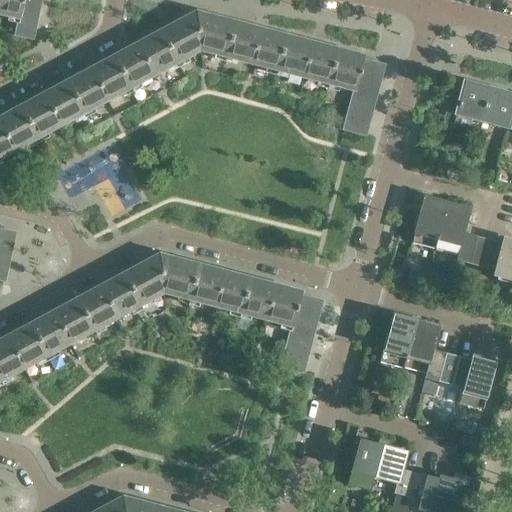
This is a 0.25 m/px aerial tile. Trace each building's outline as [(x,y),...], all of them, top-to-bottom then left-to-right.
[(22,12),(24,0),(0,0),(0,15),(19,20),(20,20),(22,12)] [(37,15),(40,0),(24,0),(22,12),(37,15)] [(32,39),(37,15),(22,12),(20,20),(19,20),(15,36),(32,39)] [(201,51),(196,13),(160,32),(177,64),(201,51)] [(231,59),(240,24),(196,13),(201,51),(231,59)] [(256,66),(265,30),(240,24),(231,59),(256,66)] [(282,72),(291,37),(265,30),(256,66),(282,72)] [(177,64),(160,32),(136,45),(154,77),(177,64)] [(308,79),(317,44),(291,37),(282,72),(308,79)] [(334,85),(343,50),(317,44),(308,79),(334,85)] [(154,77),(136,45),(113,57),(130,89),(154,77)] [(357,84),(364,59),(364,56),(343,50),(334,85),(354,91),(355,91),(357,84)] [(130,89),(113,57),(90,70),(107,102),(130,89)] [(378,90),(385,65),(364,59),(357,84),(378,90)] [(107,102),(90,70),(66,82),(84,114),(107,102)] [(84,114),(66,82),(43,95),(60,127),(84,114)] [(480,132),(482,121),(490,90),(464,83),(461,93),(458,92),(454,106),(458,107),(453,125),(480,132)] [(372,112),(378,90),(357,84),(355,91),(354,91),(350,107),(372,112)] [(508,127),(511,110),(511,96),(490,90),(482,121),(507,128),(508,127)] [(60,127),(43,95),(20,107),(37,139),(60,127)] [(0,159),(37,139),(20,107),(0,118),(0,159)] [(365,136),(372,112),(350,107),(343,130),(365,136)] [(434,249),(446,205),(423,199),(414,233),(414,234),(411,243),(434,249)] [(477,238),(464,234),(470,211),(446,205),(434,249),(457,255),(456,261),(469,265),(477,238)] [(0,255),(9,258),(14,234),(0,230),(0,255)] [(482,268),(489,241),(477,238),(469,265),(482,268)] [(511,280),(511,242),(503,240),(502,244),(494,271),(493,275),(511,280)] [(494,271),(502,244),(489,241),(482,268),(494,271)] [(0,280),(4,281),(9,258),(0,255),(0,280)] [(164,294),(159,255),(123,275),(140,307),(164,294)] [(189,301),(199,266),(159,255),(164,294),(189,301)] [(215,307),(224,272),(199,266),(189,301),(215,307)] [(241,314),(250,279),(224,272),(215,307),(241,314)] [(140,307),(123,275),(99,287),(117,319),(140,307)] [(266,321),(276,286),(250,279),(241,314),(266,321)] [(295,320),(301,296),(302,293),(276,286),(266,321),(292,328),(293,328),(295,320)] [(117,319),(99,287),(76,300),(93,332),(117,319)] [(315,325),(321,302),(301,296),(295,320),(315,325)] [(93,332),(76,300),(53,312),(70,344),(93,332)] [(70,344),(53,312),(30,325),(47,357),(70,344)] [(406,358),(415,323),(392,316),(382,351),(406,358)] [(309,348),(315,325),(295,320),(293,328),(292,328),(288,342),(309,348)] [(438,383),(446,355),(432,352),(439,329),(415,323),(406,358),(429,364),(421,391),(435,395),(438,383)] [(47,357),(30,325),(6,337),(23,369),(47,357)] [(23,369),(6,337),(0,340),(0,381),(0,382),(23,369)] [(303,372),(309,348),(288,342),(281,366),(303,372)] [(451,386),(458,359),(446,355),(438,383),(451,386)] [(483,410),(495,364),(472,358),(470,362),(458,359),(451,386),(463,389),(459,404),(483,410)] [(382,448),(377,446),(365,443),(366,436),(356,434),(354,441),(358,442),(351,472),(374,478),(382,448)] [(401,470),(405,454),(388,449),(389,442),(379,440),(377,446),(382,448),(374,478),(396,484),(394,494),(407,497),(414,474),(401,470)] [(420,501),(426,477),(414,474),(407,497),(420,501)] [(455,511),(463,485),(467,486),(469,478),(459,475),(453,480),(440,477),(439,480),(426,477),(420,501),(432,504),(430,511),(455,511)] [(123,511),(122,498),(95,511),(123,511)] [(160,511),(162,508),(122,498),(123,511),(160,511)]
